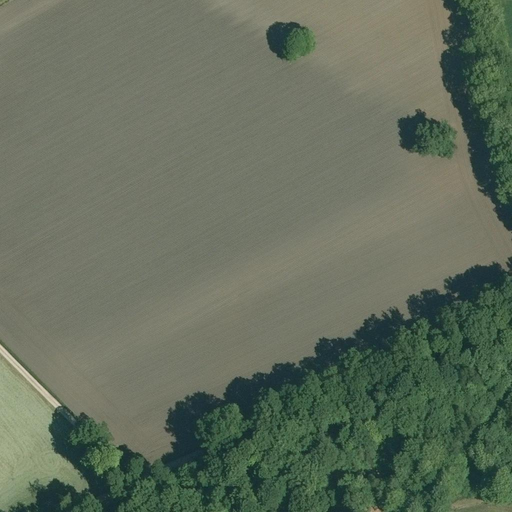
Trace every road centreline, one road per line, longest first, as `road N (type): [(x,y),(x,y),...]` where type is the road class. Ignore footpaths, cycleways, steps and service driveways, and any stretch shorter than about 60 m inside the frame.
road 1 (track): [(511,308),(83,511)]
road 2 (track): [(128,490),(0,354)]
road 3 (track): [(511,155),(477,0)]
